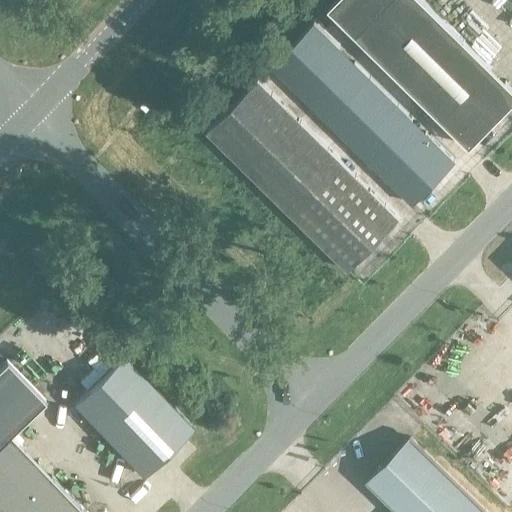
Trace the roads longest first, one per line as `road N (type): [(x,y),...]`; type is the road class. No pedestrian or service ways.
road 1 (unclassified): [(29,115),(307,405)]
road 2 (unclassified): [(307,405),(511,199)]
road 3 (unclassified): [(29,115),(140,0)]
road 4 (unclassified): [(202,511),(307,405)]
